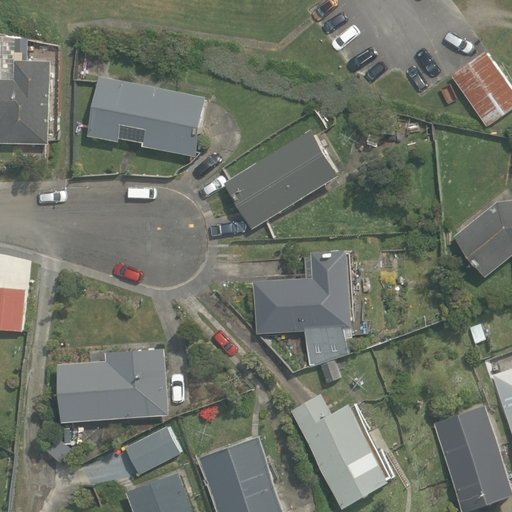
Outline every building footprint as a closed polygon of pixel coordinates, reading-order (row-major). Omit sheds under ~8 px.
[(3,34),(3,77),(0,77),(0,121),(0,122),(0,138),(0,141),(52,143),(54,59),(30,58),(30,40),(3,34)] [(454,74),(489,126),(511,110),(511,84),(488,51),(454,74)] [(146,144),(200,154),(210,93),(102,74),(90,134),(122,140),(122,137),(146,141),(146,144)] [(228,181),(256,226),(345,172),(343,170),(346,169),(325,135),(322,138),(316,128),(228,181)] [(511,255),(511,197),(501,199),(457,235),(488,274),(511,255)] [(256,279),(260,332),(308,329),(312,364),(352,350),(350,334),(357,333),(356,319),(358,319),(353,251),(352,250),(351,247),(315,249),(315,254),(309,254),(311,275),(256,279)] [(30,288),(0,285),(0,327),(25,330),(30,288)] [(172,412),(168,346),(109,350),(110,359),(61,362),(65,420),(172,412)] [(511,367),(495,373),(511,422),(511,367)] [(324,392),(294,409),(348,504),(395,477),(352,401),(335,412),(324,392)] [(511,468),(489,402),(435,421),(467,509),(511,492),(511,468)] [(128,446),(143,473),(184,452),(169,425),(128,446)] [(291,511),(263,433),(202,455),(222,511),(291,511)] [(197,511),(182,470),(129,489),(137,511),(197,511)]
